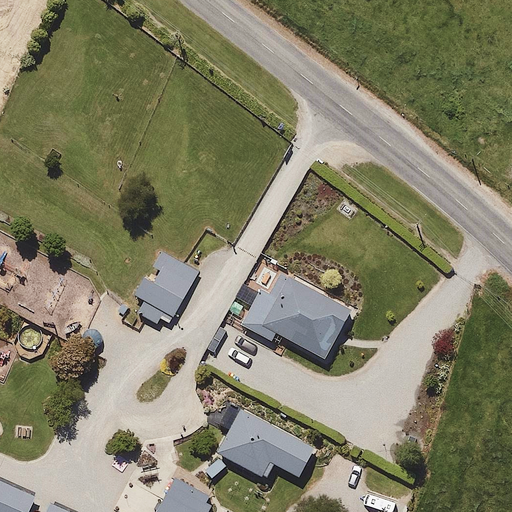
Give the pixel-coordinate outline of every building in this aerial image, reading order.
[(115,302),(147,321),(180,266),(148,247),(115,302)] [(340,307),(257,265),(227,322),(310,365),(340,307)] [(291,439),(228,405),(203,453),(265,486),(291,439)] [(129,511),(180,511),(194,488),(156,466),(129,511)] [(0,511),(7,511),(19,488),(0,478),(0,511)] [(405,511),(409,500),(355,481),(349,498),(388,511),(405,511)] [(60,511),(37,498),(28,511),(60,511)]
